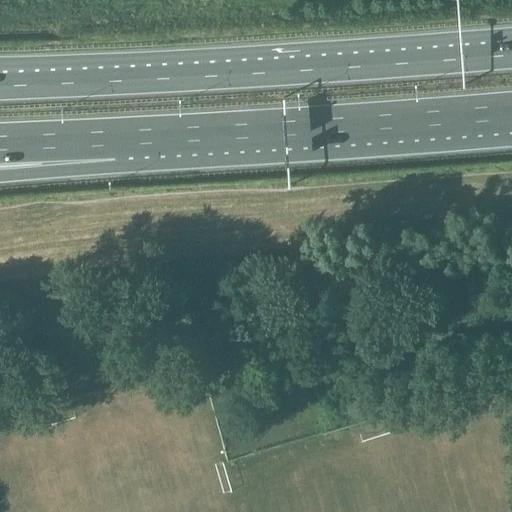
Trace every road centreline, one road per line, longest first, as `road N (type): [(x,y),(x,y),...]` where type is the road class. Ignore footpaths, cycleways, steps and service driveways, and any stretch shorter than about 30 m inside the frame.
road 1 (trunk): [(185,134),(511,113)]
road 2 (trunk): [(511,55),(200,77)]
road 3 (trunk): [(200,77),(0,87)]
road 4 (trunk): [(200,77),(0,68)]
road 5 (trunk): [(0,175),(185,134)]
road 6 (trunk): [(0,143),(185,134)]
